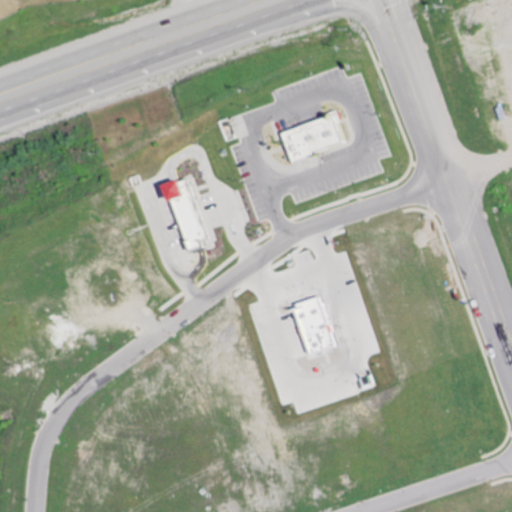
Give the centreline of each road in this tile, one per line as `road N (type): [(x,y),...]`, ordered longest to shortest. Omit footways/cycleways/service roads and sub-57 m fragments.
road 1 (residential): [(391,0),(511,345)]
road 2 (trunk): [(0,116),(323,0)]
road 3 (trunk): [(226,0),(0,82)]
